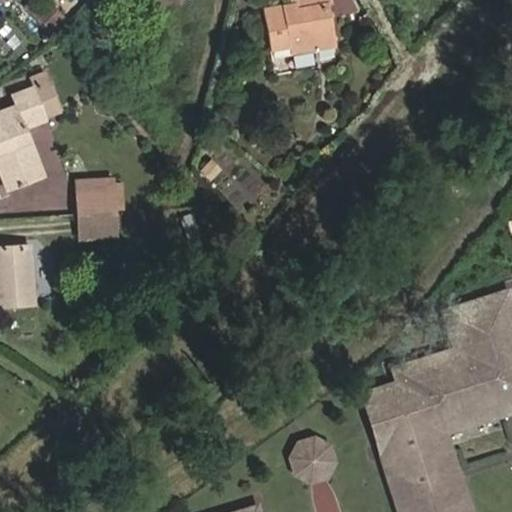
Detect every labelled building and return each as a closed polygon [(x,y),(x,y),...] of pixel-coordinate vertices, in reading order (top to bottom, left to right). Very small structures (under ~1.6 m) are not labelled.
[(151,0),(173,19),(189,0),(151,0)] [(282,20),(288,53),(309,49),(328,45),(330,56),(352,51),(342,0),(317,0),(304,2),(306,16),(282,20)] [(80,31),(67,18),(54,31),(68,45),(80,31)] [(309,49),(311,60),(330,56),(328,45),(309,49)] [(81,122),(69,83),(53,88),(66,127),(81,122)] [(31,96),(37,114),(1,125),(27,201),(62,187),(43,136),(66,127),(53,88),(31,96)] [(121,212),(119,182),(87,184),(89,214),(121,212)] [(122,236),(121,212),(89,214),(91,238),(122,236)] [(47,254),(7,254),(8,313),(48,313),(47,254)] [(511,410),(511,310),(506,291),(442,311),(452,344),(390,364),(394,378),(359,389),(383,467),(448,447),(443,432),(511,410)] [(329,444),(311,434),(293,440),(286,457),(291,475),(307,483),(325,477),(333,460),(329,444)] [(467,511),(448,447),(383,467),(397,511),(467,511)]
